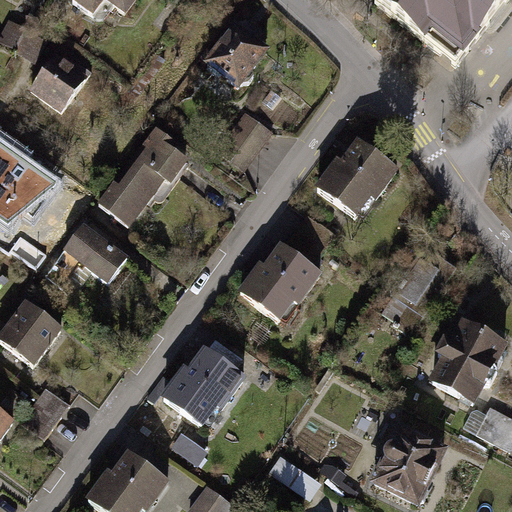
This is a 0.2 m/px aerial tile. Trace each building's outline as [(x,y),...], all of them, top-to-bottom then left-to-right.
[(146,0),(71,0),(68,4),(94,25),(108,7),(129,22),(146,0)] [(359,0),(422,48),(429,38),(455,58),(497,4),(499,0),(359,0)] [(50,48),(11,24),(0,42),(0,44),(38,67),(50,48)] [(274,56),(237,29),(206,71),(243,98),(274,56)] [(92,82),(58,59),(34,96),(68,118),(92,82)] [(277,139),(246,116),(219,152),(250,175),(277,139)] [(184,154),(159,134),(144,152),(150,157),(121,192),(117,189),(100,211),(130,235),(167,188),(173,193),(192,170),(180,160),(184,154)] [(31,169),(0,144),(0,204),(2,206),(31,169)] [(403,180),(358,150),(344,171),(339,168),(318,198),(367,231),(403,180)] [(131,265),(87,231),(50,278),(79,300),(93,282),(109,295),(131,265)] [(415,343),(461,275),(428,252),(394,301),(397,303),(384,322),(415,343)] [(324,285),(281,253),(266,272),(262,269),(239,300),(281,331),(297,311),(301,314),(324,285)] [(65,337),(26,308),(11,329),(0,320),(0,348),(37,376),(65,337)] [(481,416),(511,357),(465,332),(455,352),(449,349),(439,368),(443,371),(433,391),(481,416)] [(248,390),(206,358),(190,378),(186,375),(163,407),(205,438),(220,418),(225,421),(248,390)] [(50,440),(75,411),(56,394),(31,423),(50,440)] [(20,430),(0,415),(0,457),(5,451),(20,430)] [(426,511),(451,458),(400,435),(373,494),(413,511),(426,511)] [(175,452),(204,470),(213,455),(184,438),(175,452)] [(127,459),(89,509),(92,511),(155,511),(171,492),(127,459)] [(286,461),(274,478),(314,506),(326,490),(286,461)] [(235,511),(210,493),(195,511),(235,511)]
